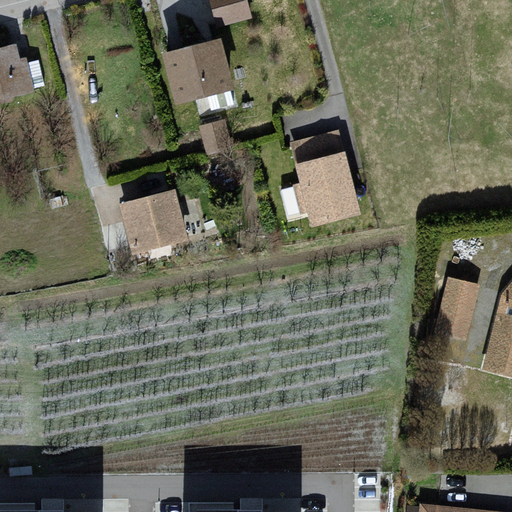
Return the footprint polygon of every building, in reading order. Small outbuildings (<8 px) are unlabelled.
[(245,0),(210,0),(217,25),(250,16),(245,0)] [(221,37),(161,53),(174,105),(235,89),(221,37)] [(14,46),(0,48),(0,96),(33,89),(25,56),(17,57),(14,46)] [(340,129),(289,143),(313,230),(364,216),(340,129)] [(175,189),(119,202),(131,251),(186,238),(175,189)] [(466,334),(482,279),(450,270),(435,325),(466,334)] [(498,383),(511,385),(511,277),(496,297),(478,376),(498,383)]
